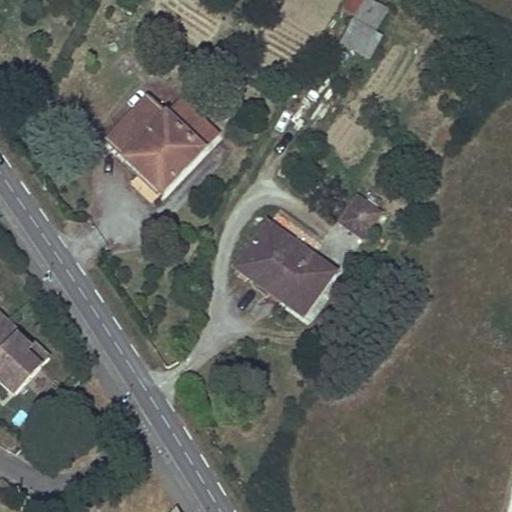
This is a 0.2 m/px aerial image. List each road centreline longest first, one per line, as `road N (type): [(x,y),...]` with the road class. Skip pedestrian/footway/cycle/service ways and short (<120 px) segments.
road 1 (tertiary): [(0,171),(164,418)]
road 2 (unknown): [(152,399),(216,336),(233,242),(275,186)]
road 3 (residential): [(164,418),(62,505),(0,465)]
